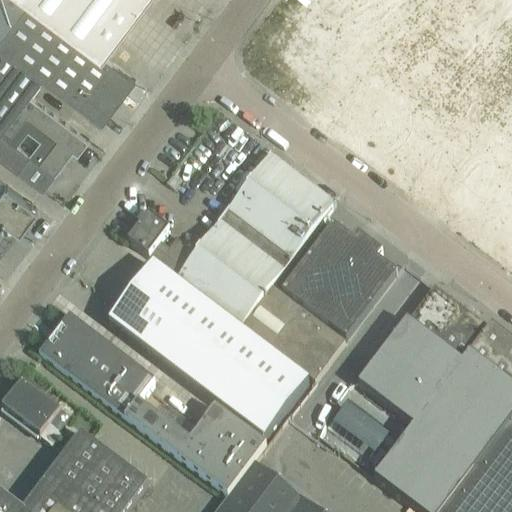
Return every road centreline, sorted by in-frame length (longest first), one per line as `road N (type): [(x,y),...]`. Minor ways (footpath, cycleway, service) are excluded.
road 1 (unclassified): [(511,305),(200,68)]
road 2 (unclassified): [(0,330),(200,68)]
road 3 (unknown): [(0,330),(168,469),(170,511)]
